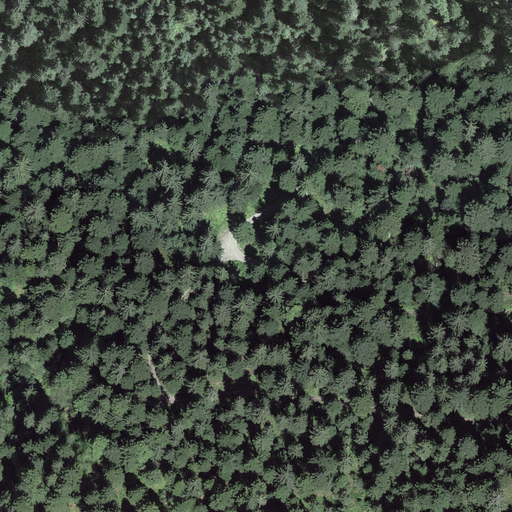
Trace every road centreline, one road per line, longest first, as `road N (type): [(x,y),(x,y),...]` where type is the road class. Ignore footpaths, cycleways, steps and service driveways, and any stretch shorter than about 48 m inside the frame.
road 1 (track): [(397,0),(361,139),(343,161),(225,247),(156,338),(157,386),(177,402),(251,392),(511,421)]
road 2 (track): [(0,147),(56,192),(225,247),(333,294),(434,312),(511,312)]
